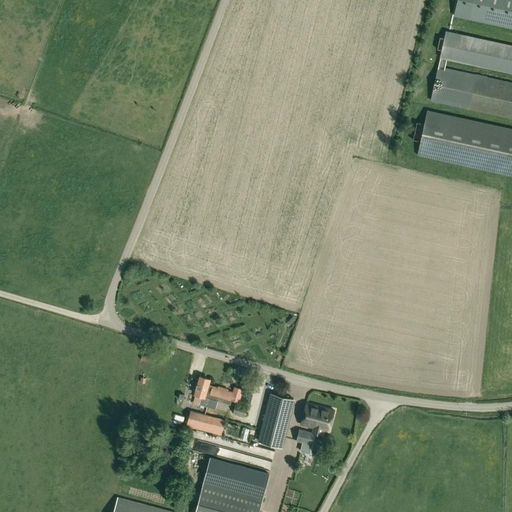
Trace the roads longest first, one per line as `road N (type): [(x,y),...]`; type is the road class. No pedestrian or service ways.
road 1 (unclassified): [(511,405),(382,397),(105,323)]
road 2 (unclassified): [(105,323),(224,0)]
